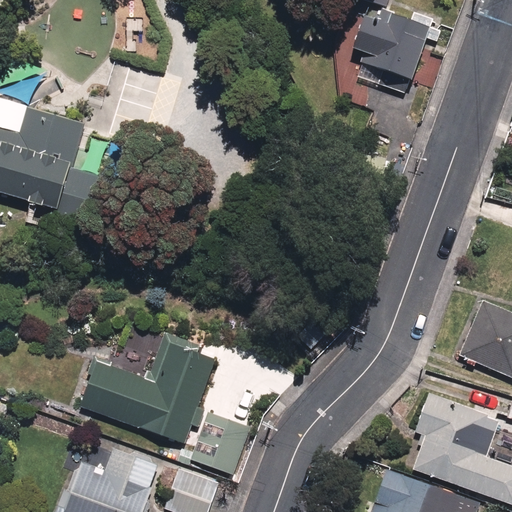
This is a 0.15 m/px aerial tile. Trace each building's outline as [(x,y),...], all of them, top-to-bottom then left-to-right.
[(358,0),(380,10),(384,0),(358,0)] [(397,17),(391,29),(364,16),(347,50),(374,64),(370,71),(399,85),(426,31),(397,17)] [(30,102),(0,89),(0,128),(16,135),(30,102)] [(74,125),(36,111),(25,139),(0,129),(0,190),(44,207),(74,125)] [(384,154),(354,151),(351,176),(381,180),(384,154)] [(511,315),(478,300),(453,357),(510,382),(511,376),(511,315)] [(145,377),(84,356),(67,405),(185,447),(225,333),(167,312),(145,377)] [(511,464),(482,454),(496,415),(433,393),(422,389),(406,433),(417,437),(406,468),(511,506),(511,503),(511,464)] [(254,426),(207,408),(188,459),(235,477),(254,426)] [(109,441),(105,450),(101,463),(77,455),(56,511),(142,511),(158,469),(161,460),(109,441)] [(475,511),(480,500),(379,463),(361,511),(475,511)] [(203,511),(209,500),(174,486),(164,510),(168,511),(203,511)]
